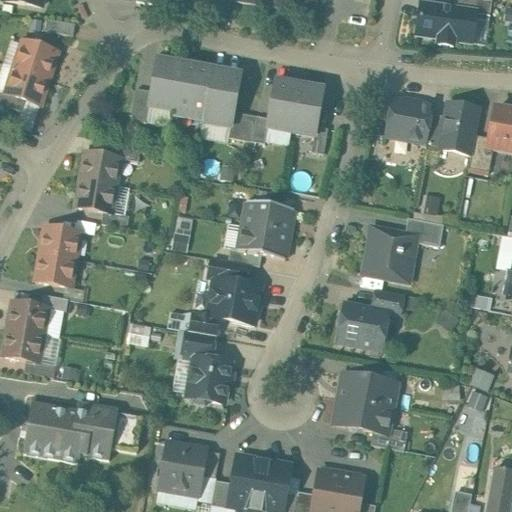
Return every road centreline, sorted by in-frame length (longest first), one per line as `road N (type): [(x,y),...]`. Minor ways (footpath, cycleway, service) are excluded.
road 1 (residential): [(364,63),(332,236),(275,348)]
road 2 (residential): [(364,63),(189,28),(155,25),(121,41)]
road 3 (residential): [(275,348),(261,372),(258,407),(272,418),(291,418),(305,389),(295,372)]
road 4 (residential): [(121,41),(44,160)]
road 5 (residential): [(511,73),(380,65)]
